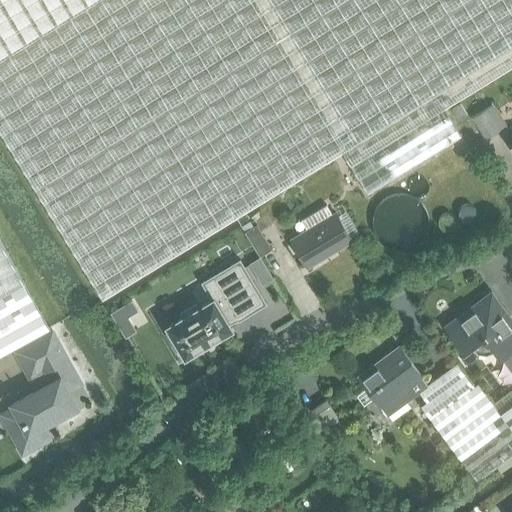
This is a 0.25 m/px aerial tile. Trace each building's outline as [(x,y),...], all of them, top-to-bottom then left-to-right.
[(511,0),(0,0),(0,130),(103,298),(229,220),(342,149),(367,189),(459,132),(444,108),(511,66),(511,0)] [(461,102),(451,107),(459,120),(468,114),(461,102)] [(485,138),(505,124),(492,105),(472,118),(485,138)] [(471,195),(471,194),(470,186),(467,182),(464,178),(461,175),(457,173),(452,172),(447,171),(443,172),(438,174),(431,179),(427,186),(425,194),(427,203),(431,210),(438,215),(443,217),(447,217),(453,217),(457,216),(461,213),(464,211),(467,207),(470,203),(471,195)] [(422,217),(422,216),(421,209),(417,202),(414,199),(410,197),(406,196),(402,195),(396,196),(392,197),(387,201),(384,203),(382,207),(381,211),(380,215),(381,223),(383,227),(386,231),(389,234),(392,236),(399,237),(407,237),(411,235),(414,232),(418,229),(420,225),(422,217)] [(352,238),(336,212),(333,214),(327,205),(302,220),(307,229),(292,238),(308,265),(352,238)] [(257,224),(246,231),(261,256),(272,249),(257,224)] [(0,295),(25,281),(0,235),(0,295)] [(260,256),(249,263),(262,285),(273,278),(260,256)] [(170,331),(167,333),(179,353),(182,350),(185,355),(232,327),(227,320),(236,315),(238,319),(266,302),(240,259),(212,276),(202,282),(212,299),(199,307),(197,304),(181,313),(183,316),(168,326),(170,331)] [(25,281),(0,295),(0,354),(50,327),(25,281)] [(498,356),(499,356),(511,374),(511,323),(490,293),(444,326),(462,351),(469,345),(471,347),(477,352),(484,353),(491,350),(493,349),(498,356)] [(24,424),(12,431),(23,451),(48,438),(41,425),(76,406),(68,389),(80,383),(52,332),(17,352),(31,377),(38,373),(45,386),(13,403),(24,424)] [(389,417),(421,391),(428,385),(427,383),(420,375),(398,346),(358,375),(389,417)] [(428,385),(421,391),(428,401),(422,405),(432,418),(430,420),(480,485),(511,462),(511,446),(493,420),(501,414),(494,404),(494,403),(479,383),(475,386),(458,363),(428,385)] [(501,414),(493,420),(511,446),(511,389),(494,403),(494,404),(501,414)] [(339,420),(325,400),(302,415),(315,435),(339,420)] [(237,494),(226,502),(232,509),(242,501),(237,494)]
